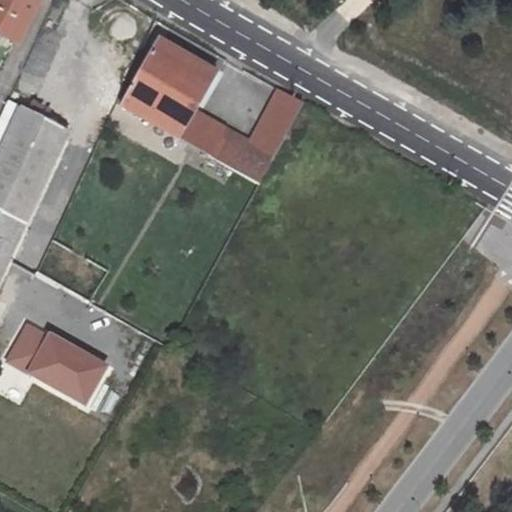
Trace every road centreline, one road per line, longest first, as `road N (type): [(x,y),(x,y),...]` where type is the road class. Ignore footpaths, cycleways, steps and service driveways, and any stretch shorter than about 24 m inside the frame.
road 1 (tertiary): [(184,0),(511,186)]
road 2 (unclassified): [(392,511),(511,356)]
